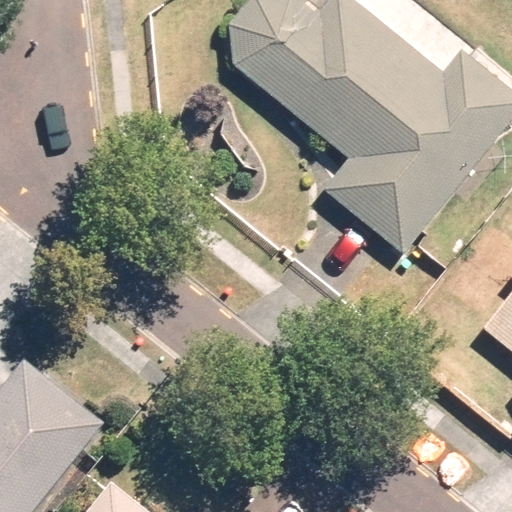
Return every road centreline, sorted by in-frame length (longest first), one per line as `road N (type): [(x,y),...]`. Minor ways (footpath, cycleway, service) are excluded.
road 1 (residential): [(418,511),(73,238)]
road 2 (residential): [(46,61),(73,238)]
